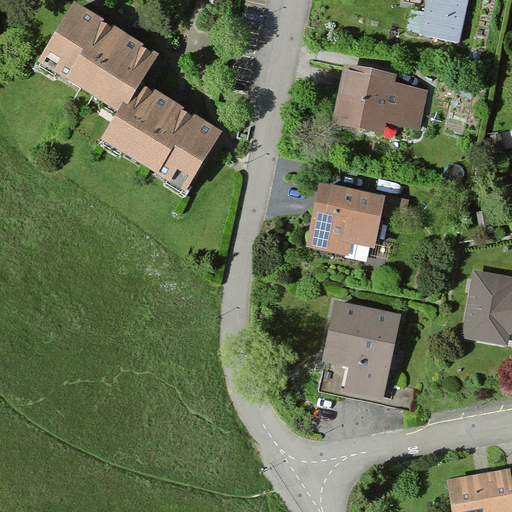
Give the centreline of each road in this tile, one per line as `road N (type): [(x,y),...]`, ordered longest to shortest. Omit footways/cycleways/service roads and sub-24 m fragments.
road 1 (residential): [(294,469),(242,394),(230,348),(242,242),(297,0)]
road 2 (residential): [(294,469),(511,422)]
